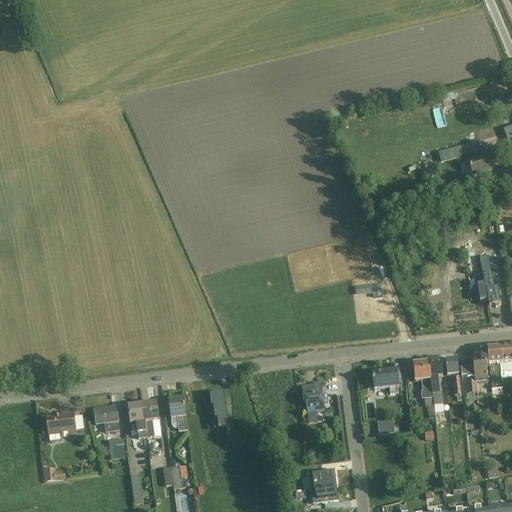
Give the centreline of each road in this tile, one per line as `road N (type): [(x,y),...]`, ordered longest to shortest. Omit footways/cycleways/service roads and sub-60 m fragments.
road 1 (residential): [(0,398),(343,355)]
road 2 (residential): [(343,355),(511,336)]
road 3 (residential): [(362,511),(343,355)]
